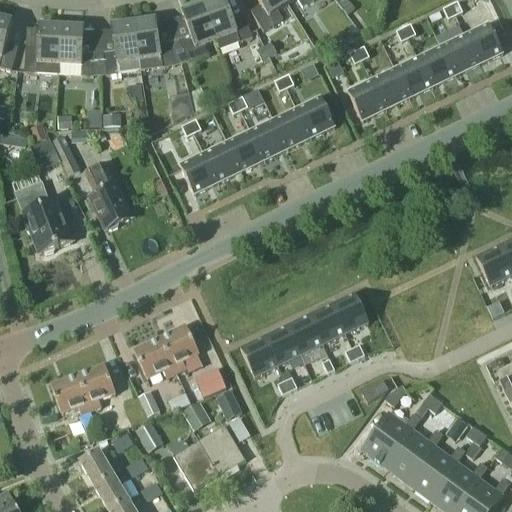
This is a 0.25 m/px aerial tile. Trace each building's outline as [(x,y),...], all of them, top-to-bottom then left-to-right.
[(223,0),(222,0),(203,7),(216,43),(220,53),(252,41),(244,18),(232,22),(223,0)] [(277,13),(287,7),(282,0),(256,0),(261,7),(250,14),(264,35),(283,22),(277,13)] [(282,0),(287,7),(297,1),(302,10),(318,0),(282,0)] [(457,5),(450,8),(455,20),(462,16),(457,5)] [(216,43),(203,7),(182,15),(190,38),(179,42),(187,65),(209,57),(205,47),(216,43)] [(450,8),(442,12),(448,23),(455,20),(450,8)] [(0,20),(0,70),(11,74),(18,50),(6,47),(12,24),(0,20)] [(133,26),(140,74),(175,69),(171,44),(159,46),(156,26),(157,26),(156,21),(146,23),(146,24),(133,26)] [(121,77),(140,74),(133,26),(111,29),(115,53),(102,55),(106,79),(111,78),(112,83),(121,81),(121,77)] [(24,76),(37,76),(58,78),(59,67),(61,29),(39,28),(38,52),(25,51),(24,76)] [(410,28),(403,31),(408,42),(416,39),(410,28)] [(488,28),(464,39),(478,69),(502,57),(488,28)] [(84,31),(61,29),(59,67),(81,68),(80,79),(93,80),(95,55),(82,55),(84,31)] [(356,29),(342,39),(348,48),(362,38),(356,29)] [(403,31),(396,35),(401,46),(408,42),(403,31)] [(464,39),(441,51),(455,80),(478,69),(464,39)] [(271,44),(263,48),(269,60),(277,56),(271,44)] [(263,48),(256,52),(262,64),(269,60),(263,48)] [(364,50),(356,54),(362,65),(369,61),(364,50)] [(441,51),(418,62),(432,91),(455,80),(441,51)] [(356,54),(349,57),(354,68),(362,65),(356,54)] [(418,62),(395,73),(409,102),(432,91),(418,62)] [(395,73),(371,84),(386,113),(409,102),(395,73)] [(289,78),(281,81),(286,92),(294,89),(289,78)] [(281,81),(274,85),(279,96),(286,92),(281,81)] [(371,84),(347,96),(362,125),(386,113),(371,84)] [(242,100),(235,104),(240,115),(248,111),(242,100)] [(320,100),(297,112),(311,141),(334,129),(320,100)] [(235,104),(228,107),(233,118),(240,115),(235,104)] [(297,112),(274,123),(288,152),(311,141),(297,112)] [(144,126),(147,122),(146,117),(142,116),(138,117),(135,120),(136,125),(140,127),(144,126)] [(120,117),(103,118),(104,130),(121,129),(120,117)] [(71,118),(57,118),(58,131),(71,131),(71,118)] [(195,123),(188,127),(193,138),(201,134),(195,123)] [(274,123),(251,134),(265,164),(288,152),(274,123)] [(47,142),(41,127),(29,132),(34,146),(47,142)] [(188,127),(181,130),(186,141),(193,138),(188,127)] [(91,133),(71,134),(72,145),(92,144),(91,133)] [(251,134),(227,146),(241,175),(265,164),(251,134)] [(80,174),(64,139),(51,145),(67,180),(80,174)] [(49,143),(30,150),(39,174),(60,166),(49,143)] [(227,146),(204,157),(218,186),(241,175),(227,146)] [(204,157),(181,169),(195,198),(218,186),(204,157)] [(132,221),(106,166),(86,176),(95,196),(89,199),(105,234),(132,221)] [(15,195),(22,214),(32,241),(33,240),(39,258),(44,256),(47,257),(53,254),(54,252),(72,245),(68,234),(70,233),(58,201),(49,204),(42,185),(15,195)] [(511,244),(496,252),(509,280),(511,278),(511,244)] [(496,252),(473,263),(486,291),(509,280),(496,252)] [(389,331),(438,310),(428,286),(379,307),(389,331)] [(354,298),(330,309),(343,337),(367,325),(354,298)] [(330,309),(308,320),(321,347),(343,337),(330,309)] [(308,320),(285,330),(298,358),(321,347),(308,320)] [(186,329),(160,342),(176,377),(186,373),(183,366),(199,358),(186,329)] [(285,330),(263,341),(276,369),(298,358),(285,330)] [(263,341),(239,352),(253,380),(276,369),(263,341)] [(134,354),(147,383),(163,375),(167,382),(176,377),(160,342),(134,354)] [(359,349),(352,352),(357,363),(365,360),(359,349)] [(352,352),(345,356),(350,367),(357,363),(352,352)] [(492,374),(504,368),(500,360),(489,365),(492,374)] [(330,363),(322,367),(328,378),(335,374),(330,363)] [(105,368),(77,378),(91,415),(101,411),(98,404),(115,398),(105,368)] [(195,381),(203,401),(226,392),(218,371),(195,381)] [(50,388),(61,418),(78,411),(81,419),(91,415),(77,378),(50,388)] [(511,390),(506,379),(498,383),(511,411),(511,390)] [(292,381),(285,385),(290,396),(297,392),(292,381)] [(382,384),(361,397),(367,407),(385,396),(388,394),(383,384),(382,384)] [(285,385),(277,388),(283,399),(290,396),(285,385)] [(395,411),(407,396),(406,394),(402,389),(398,392),(389,398),(385,403),(395,411)] [(147,420),(160,414),(150,394),(137,400),(147,420)] [(242,416),(231,394),(215,402),(227,424),(242,416)] [(435,401),(428,397),(421,406),(427,411),(435,401)] [(441,406),(435,401),(427,411),(434,416),(441,406)] [(211,425),(199,405),(182,416),(194,435),(211,425)] [(389,417),(362,454),(385,470),(411,434),(420,422),(413,417),(404,428),(389,417)] [(101,442),(94,423),(82,427),(89,446),(101,442)] [(151,426),(136,435),(149,455),(163,446),(151,426)] [(224,428),(198,444),(220,480),(245,464),(224,428)] [(479,434),(472,429),(465,439),(472,444),(479,434)] [(411,434),(385,470),(407,487),(434,450),(442,439),(435,433),(426,445),(411,434)] [(479,434),(472,444),(479,449),(486,439),(479,434)] [(127,437),(111,445),(117,456),(132,447),(127,437)] [(220,480),(198,444),(172,459),(194,495),(220,480)] [(434,450),(407,487),(429,503),(456,467),(465,455),(457,450),(449,461),(434,450)] [(501,451),(494,460),(501,466),(508,456),(501,451)] [(94,490),(114,478),(100,454),(79,466),(94,490)] [(141,461),(126,471),(133,481),(148,472),(141,461)] [(456,467),(429,503),(441,511),(457,511),(479,483),(487,472),(480,466),(471,478),(456,467)] [(94,490),(106,511),(112,511),(129,503),(114,478),(94,490)] [(479,483),(457,511),(492,511),(510,488),(502,483),(494,494),(479,483)] [(156,485),(140,495),(147,505),(162,496),(156,485)] [(0,511),(17,511),(8,495),(0,498),(0,511)] [(134,511),(129,503),(112,511),(134,511)]
